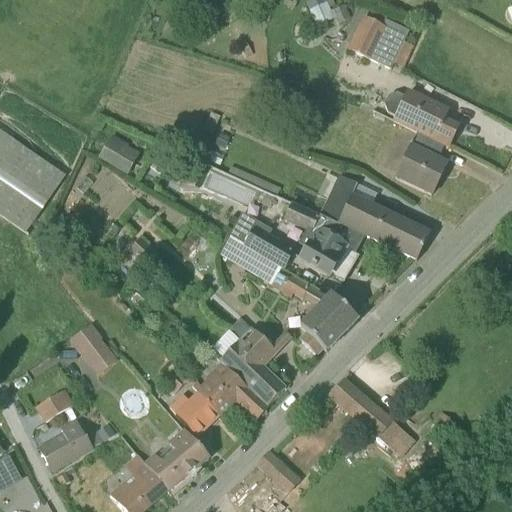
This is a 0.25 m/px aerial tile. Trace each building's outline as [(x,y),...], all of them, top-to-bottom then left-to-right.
[(437,0),(435,5),(444,10),(448,0),(437,0)] [(321,3),(304,10),(315,34),(334,26),(336,32),(348,26),(342,13),(335,16),(329,3),(323,5),(321,3)] [(366,29),(360,26),(344,59),(368,70),(369,69),(388,78),(391,72),(401,77),(411,56),(402,51),(406,40),(383,29),(384,26),(371,20),(366,29)] [(395,102),(386,105),(383,113),(386,122),(392,125),(390,131),(445,156),(455,137),(440,130),(445,121),(406,99),(403,106),(395,102)] [(0,225),(27,243),(64,184),(0,139),(0,225)] [(441,155),(415,143),(409,154),(408,154),(392,187),(430,205),(446,172),(436,167),(441,155)] [(138,160),(111,144),(96,168),(124,184),(138,160)] [(257,187),(229,176),(227,181),(207,173),(200,192),(248,210),(257,187)] [(317,223),(415,269),(428,242),(372,213),(376,203),(337,184),(336,184),(335,187),(325,182),(315,202),(325,207),(317,223)] [(330,284),(341,290),(356,264),(352,262),(362,245),(289,210),(281,229),(311,243),(295,271),(326,289),(330,284)] [(270,239),(240,221),(226,245),(228,247),(282,279),(293,260),(267,244),(270,239)] [(131,259),(153,272),(161,258),(139,245),(131,259)] [(328,302),(325,305),(228,247),(218,263),(277,299),(288,306),(291,302),(314,316),(297,335),(303,340),(297,347),(314,364),(321,358),(324,360),(355,329),(328,302)] [(217,369),(265,416),(283,397),(261,375),(274,362),(239,327),(229,337),(239,347),(237,348),(227,338),(210,356),(220,365),(217,369)] [(96,385),(116,370),(100,348),(101,347),(89,333),(67,349),(77,363),(79,361),(96,385)] [(195,390),(190,394),(218,426),(220,424),(224,426),(230,421),(229,418),(235,413),(255,426),(265,416),(219,372),(204,385),(205,389),(199,394),(195,390)] [(169,382),(161,390),(173,402),(183,391),(187,395),(192,389),(179,376),(171,385),(169,382)] [(343,389),(327,406),(375,450),(391,433),(343,389)] [(35,416),(44,431),(72,413),(63,398),(35,416)] [(180,404),(168,415),(195,447),(218,426),(195,401),(186,409),(180,404)] [(91,458),(112,443),(106,434),(83,446),(74,428),(60,438),(63,444),(36,459),(49,481),(92,460),(91,458)] [(182,438),(141,472),(166,501),(207,466),(182,438)] [(266,462),(254,475),(285,503),(296,490),(266,462)] [(21,488),(8,464),(0,467),(0,493),(3,498),(21,488)] [(151,511),(165,500),(134,464),(122,475),(130,485),(108,504),(114,511),(151,511)]
